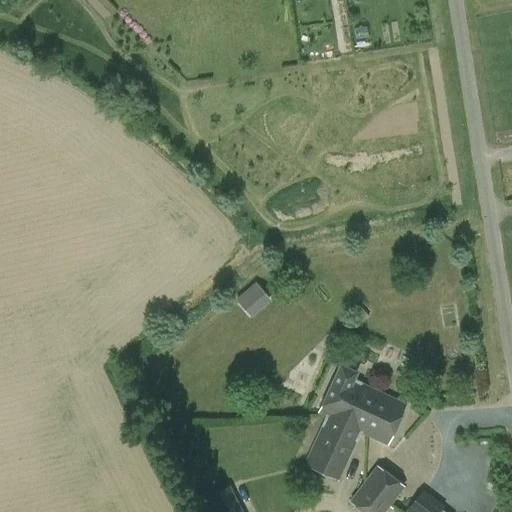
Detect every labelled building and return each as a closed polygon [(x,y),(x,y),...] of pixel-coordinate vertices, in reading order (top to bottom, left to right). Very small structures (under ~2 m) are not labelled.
[(253,316),(273,298),(257,280),(237,298),(253,316)] [(386,444),(405,403),(352,379),(355,372),(339,365),(318,412),(329,418),(327,423),(324,422),(304,465),(338,480),(360,432),(386,444)] [(381,511),(400,488),(375,466),(349,502),(361,511),(381,511)] [(408,511),(441,511),(447,504),(422,487),(407,510),(408,511)] [(238,511),(232,499),(213,509),(214,511),(238,511)]
